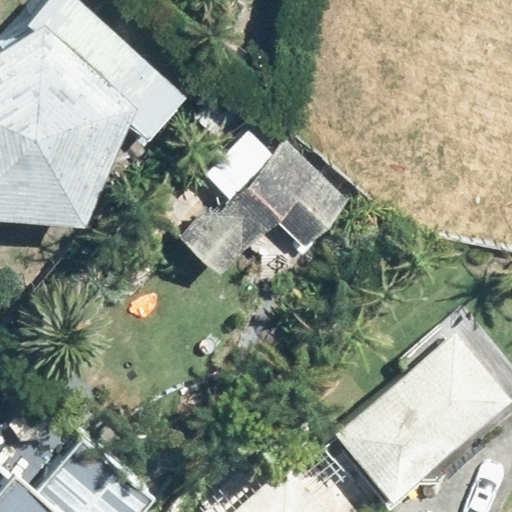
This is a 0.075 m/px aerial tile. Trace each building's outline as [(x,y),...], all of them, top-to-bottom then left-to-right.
[(67,0),(40,0),(16,28),(21,34),(0,46),(0,226),(74,233),(120,132),(139,148),(181,100),(67,0)] [(373,245),(342,220),(322,247),(352,271),(373,245)] [(449,336),(329,435),(385,502),(505,404),(449,336)] [(0,414),(0,511),(140,511),(146,505),(74,440),(59,458),(12,415),(0,414)] [(320,511),(283,468),(229,511),(320,511)]
